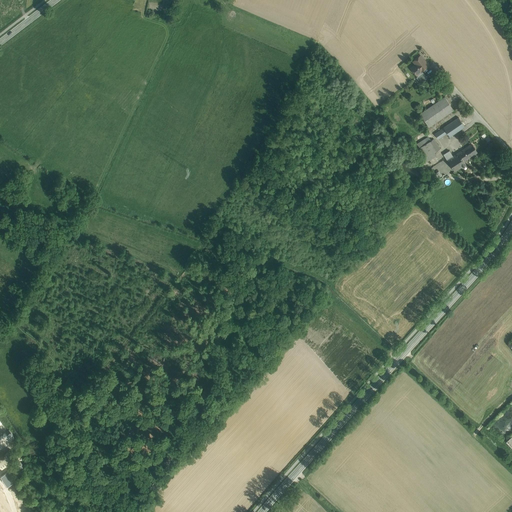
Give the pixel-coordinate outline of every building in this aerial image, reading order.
[(428,65),(420,55),(413,61),(416,64),(411,68),(416,74),(421,71),(428,65)] [(427,78),(423,72),(416,77),(421,83),(427,78)] [(445,97),(420,114),(429,127),(453,110),(445,97)] [(458,117),(444,127),(444,128),(447,133),(450,136),(465,126),(458,117)] [(420,133),(421,130),(420,128),(419,126),(417,125),(414,125),(412,125),(410,126),(409,128),(409,131),(409,133),(410,135),(412,136),(415,137),(417,136),(419,135),(420,133)] [(444,128),(435,134),(438,139),(447,133),(444,128)] [(434,139),(428,142),(434,153),(434,152),(440,149),(434,139)] [(428,142),(419,148),(427,161),(436,155),(434,152),(434,153),(428,142)] [(467,148),(459,153),(464,161),(472,156),(477,152),(472,145),(467,148)] [(449,151),(443,154),(448,161),(448,160),(453,157),(449,151)] [(453,157),(448,160),(455,171),(466,164),(464,161),(459,153),(453,157)] [(9,432),(5,435),(8,440),(13,436),(9,432)] [(13,460),(8,452),(0,457),(0,466),(1,469),(13,460)] [(13,482),(7,472),(1,476),(8,486),(13,482)]
